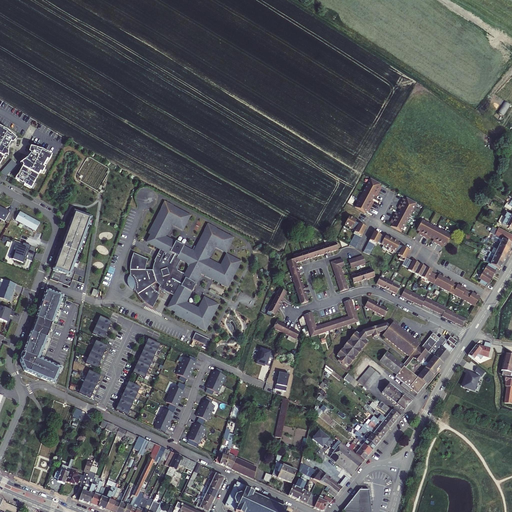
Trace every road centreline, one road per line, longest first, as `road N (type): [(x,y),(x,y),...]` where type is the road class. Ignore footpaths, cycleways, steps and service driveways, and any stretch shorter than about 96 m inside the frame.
road 1 (residential): [(0,187),(56,225),(8,358),(20,391)]
road 2 (residential): [(470,337),(370,290),(288,314)]
road 3 (residential): [(359,216),(493,299)]
road 4 (residential): [(404,469),(470,337)]
